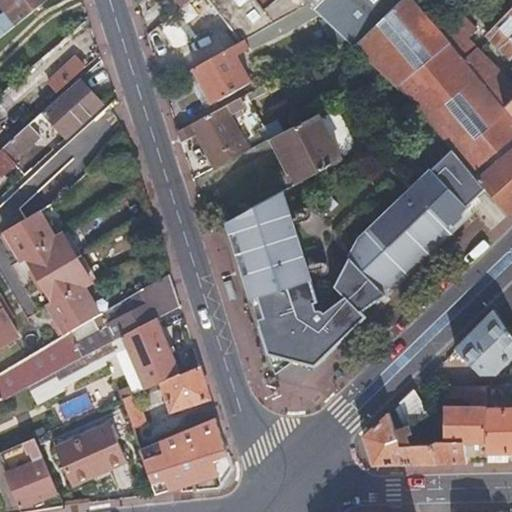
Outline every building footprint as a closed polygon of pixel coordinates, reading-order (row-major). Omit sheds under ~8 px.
[(0,0),(0,2),(6,9),(0,14),(0,37),(46,0),(0,0)] [(183,5),(179,0),(169,0),(177,10),(183,5)] [(207,0),(241,41),(244,39),(279,19),(303,6),(307,3),(304,0),(207,0)] [(304,0),(307,3),(311,8),(353,47),(400,0),(304,0)] [(438,29),(413,0),(400,0),(353,47),(385,77),(396,87),(449,42),(438,29)] [(511,54),(511,8),(486,36),(508,58),(511,54)] [(455,48),(467,37),(471,33),(453,14),(438,29),(449,42),(455,48)] [(171,15),(156,27),(174,50),(179,48),(191,39),(171,15)] [(286,31),(279,19),(244,39),(250,49),(286,31)] [(505,107),(511,99),(511,83),(467,37),(455,48),(505,107)] [(484,158),(491,166),(477,179),(484,187),(495,200),(507,214),(511,208),(511,147),(506,140),(511,133),(511,115),(505,107),(455,48),(449,42),(396,87),(412,102),(419,110),(422,114),(451,149),(470,170),(484,158)] [(194,68),(212,103),(250,81),(231,47),(194,68)] [(68,83),(86,67),(77,57),(60,73),(49,82),(58,92),(68,83)] [(194,68),(185,73),(203,107),(212,103),(194,68)] [(66,137),(102,104),(79,79),(43,111),(47,116),(66,137)] [(252,90),(176,131),(180,142),(197,133),(214,167),(268,139),(272,136),(282,131),(276,120),(270,123),(258,101),(252,90)] [(317,113),(282,131),(272,136),(294,179),(338,155),(317,113)] [(11,161),(40,135),(29,123),(0,149),(11,161)] [(272,136),(268,139),(289,181),(294,179),(272,136)] [(0,176),(14,164),(11,161),(0,149),(0,176)] [(466,204),(484,187),(477,179),(470,170),(451,149),(359,234),(340,270),(355,286),(345,296),(344,295),(320,313),(317,310),(316,310),(313,301),(318,300),(282,191),(226,221),(252,305),(266,352),(292,359),(312,364),(363,316),(359,311),(382,293),(383,294),(473,212),(466,204)] [(338,155),(294,179),(296,184),(341,159),(338,155)] [(38,211),(4,232),(20,261),(26,258),(55,240),(54,239),(38,211)] [(62,235),(54,239),(55,240),(26,258),(33,269),(39,281),(76,258),(63,236),(62,235)] [(82,286),(83,287),(90,283),(90,282),(76,258),(39,281),(45,291),(53,303),(82,286)] [(355,286),(340,270),(332,285),(344,295),(345,296),(355,286)] [(157,318),(180,306),(176,293),(170,274),(121,303),(103,313),(110,325),(77,342),(72,332),(65,336),(0,373),(0,401),(66,367),(157,318)] [(72,332),(100,315),(83,287),(82,286),(53,303),(47,306),(56,321),(63,333),(65,336),(72,332)] [(1,295),(0,295),(0,307),(8,321),(15,317),(1,295)] [(0,336),(13,329),(8,321),(0,307),(0,336)] [(496,310),(456,348),(478,373),(495,373),(511,357),(511,334),(507,327),(496,310)] [(110,325),(103,313),(100,315),(72,332),(77,342),(110,325)] [(147,388),(162,382),(181,373),(157,318),(66,367),(73,382),(107,365),(105,362),(117,356),(130,349),(147,388)] [(13,329),(0,336),(0,350),(19,339),(13,329)] [(137,393),(147,388),(130,349),(117,356),(131,387),(133,386),(137,393)] [(273,373),(292,359),(266,352),(273,373)] [(171,411),(209,397),(207,391),(199,365),(181,373),(162,382),(171,411)] [(510,386),(486,386),(486,398),(511,396),(511,385),(510,386)] [(122,399),(135,393),(137,393),(133,386),(131,387),(119,393),(122,399)] [(468,402),(486,402),(486,398),(486,386),(446,386),(446,396),(464,396),(468,402)] [(414,388),(400,402),(410,426),(430,414),(414,388)] [(122,399),(132,429),(146,424),(135,393),(122,399)] [(374,466),(438,464),(432,444),(411,445),(409,439),(407,434),(413,432),(411,428),(410,426),(400,402),(391,411),(382,419),(365,435),(374,466)] [(432,444),(438,464),(465,463),(463,444),(486,443),(486,410),(486,407),(437,407),(437,442),(432,444)] [(511,409),(486,410),(486,443),(486,454),(506,453),(511,452),(511,409)] [(155,494),(157,494),(181,487),(218,476),(223,484),(233,472),(215,416),(139,449),(155,494)] [(73,485),(111,468),(128,460),(110,422),(56,446),(73,485)] [(57,493),(44,459),(34,438),(0,452),(0,460),(20,508),(57,493)] [(506,453),(486,454),(486,463),(506,462),(506,453)]
